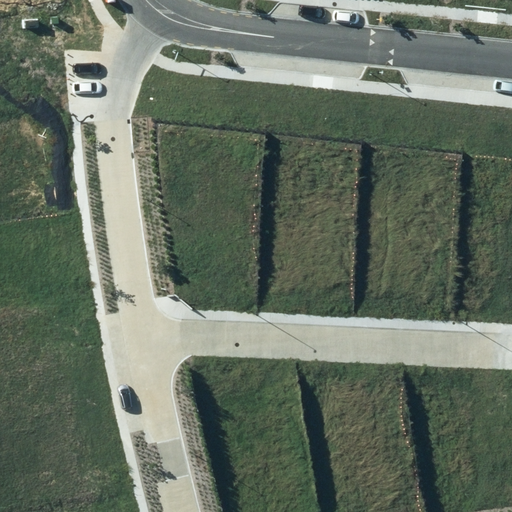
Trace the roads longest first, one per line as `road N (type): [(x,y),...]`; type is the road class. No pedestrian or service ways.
road 1 (residential): [(132,351),(511,353)]
road 2 (residential): [(148,5),(200,25),(269,37),(511,60)]
road 3 (residential): [(132,351),(110,174),(133,43),(148,5)]
road 4 (residential): [(175,511),(132,351)]
